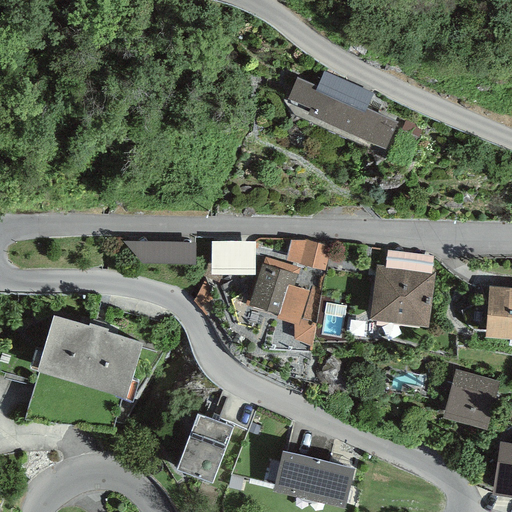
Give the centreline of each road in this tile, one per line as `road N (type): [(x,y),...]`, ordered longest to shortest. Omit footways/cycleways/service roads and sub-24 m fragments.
road 1 (unclassified): [(464,511),(460,494),(437,470),(237,380),(177,302),(129,286),(0,276)]
road 2 (unclassified): [(0,231),(48,225),(511,236)]
road 3 (unclassified): [(511,137),(339,61),(255,0)]
road 4 (unclassified): [(35,511),(58,483),(100,472),(137,487),(158,511)]
